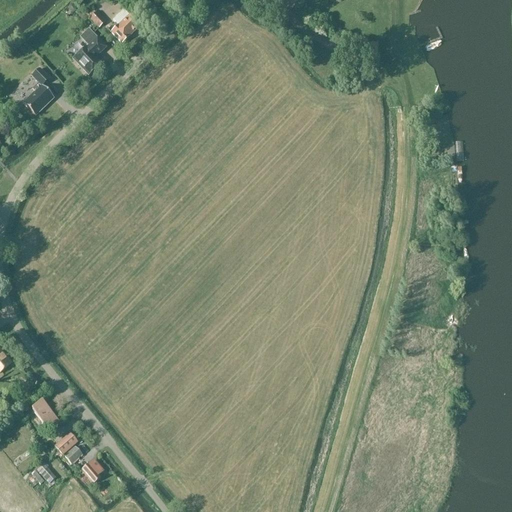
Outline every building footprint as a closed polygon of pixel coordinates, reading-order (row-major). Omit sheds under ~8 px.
[(292,0),(274,0),(291,11),(297,3),(292,0)] [(141,27),(125,10),(113,21),(115,23),(108,31),(122,45),(141,27)] [(106,23),(96,13),(89,19),(99,30),(106,23)] [(107,48),(89,30),(80,38),(88,47),(86,48),(86,47),(72,60),(88,77),(102,64),(96,59),(107,48)] [(377,44),(367,44),(367,60),(377,60),(377,44)] [(34,93),(22,104),(35,118),(54,100),(42,87),(50,80),(39,69),(30,78),(38,85),(32,90),(34,93)] [(0,372),(11,364),(0,350),(0,372)] [(60,425),(42,402),(32,410),(50,433),(60,425)] [(63,457),(78,443),(69,434),(54,447),(63,457)] [(75,448),(64,458),(71,465),(82,456),(75,448)] [(90,467),(88,465),(81,471),(93,485),(100,479),(98,476),(103,473),(95,463),(90,467)] [(56,479),(43,465),(32,476),(41,486),(46,481),(49,485),(56,479)] [(54,489),(48,494),(44,490),(39,495),(54,511),(62,505),(56,499),(60,495),(54,489)]
